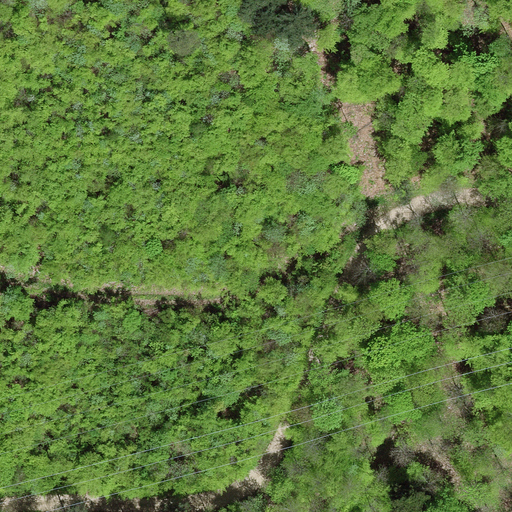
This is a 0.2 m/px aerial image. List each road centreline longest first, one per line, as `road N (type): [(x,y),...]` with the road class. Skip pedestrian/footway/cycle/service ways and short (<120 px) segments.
road 1 (track): [(511,194),(418,202),(371,242),(294,399),(276,458),(229,499),(194,507),(0,506)]
road 2 (track): [(397,215),(354,223),(225,297),(120,294),(0,276)]
